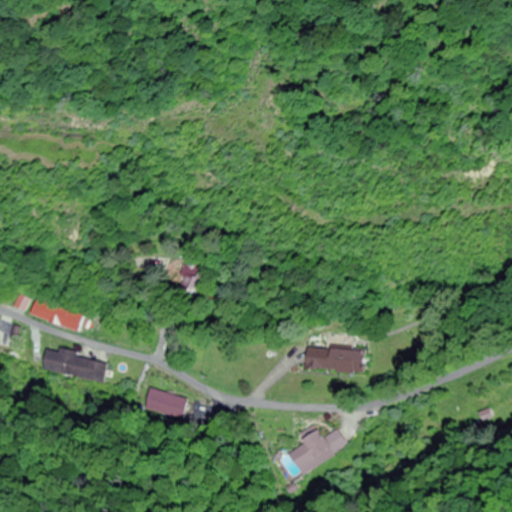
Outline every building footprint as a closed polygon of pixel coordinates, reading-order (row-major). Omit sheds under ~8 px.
[(212,273),(184,265),(178,289),(206,297),(212,273)] [(82,333),(88,314),(40,299),(34,317),(82,333)] [(368,352),(310,349),(309,371),(366,374),(368,352)] [(147,409),(184,422),(191,402),(154,389),(147,409)] [(301,474),(348,448),(339,431),(324,439),(322,434),(289,452),(301,474)]
